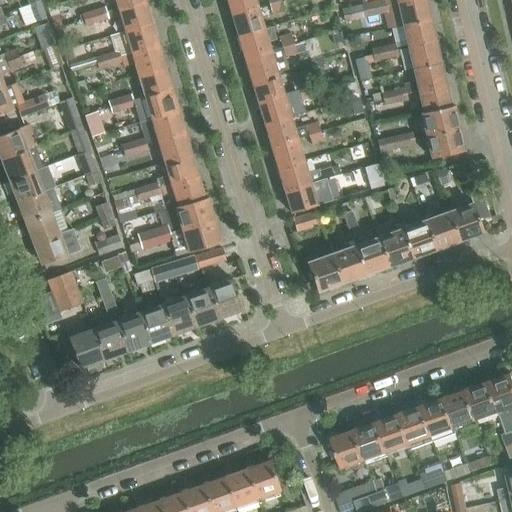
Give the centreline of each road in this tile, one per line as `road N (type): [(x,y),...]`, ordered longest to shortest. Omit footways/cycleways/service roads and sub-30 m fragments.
road 1 (residential): [(188,0),(288,330)]
road 2 (residential): [(58,504),(295,417)]
road 3 (residential): [(61,412),(288,330)]
road 4 (residential): [(288,330),(511,250)]
road 5 (residential): [(295,417),(511,338)]
road 6 (residential): [(511,176),(467,0)]
road 7 (residential): [(0,251),(61,412)]
